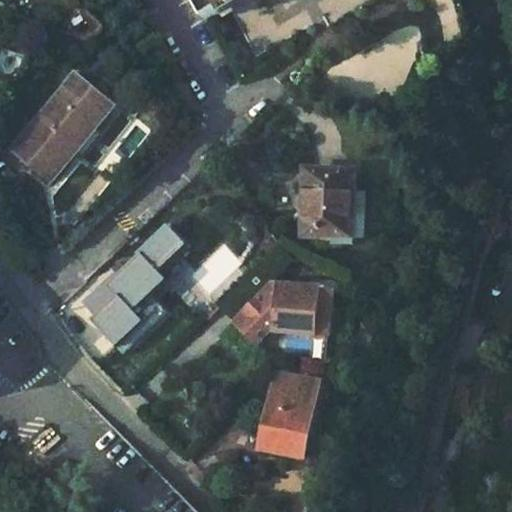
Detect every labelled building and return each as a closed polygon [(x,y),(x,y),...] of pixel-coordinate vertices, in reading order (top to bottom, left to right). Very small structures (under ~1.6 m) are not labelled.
[(204,0),(213,19),(236,8),(251,0),(204,0)] [(251,0),(236,8),(259,59),(328,26),(334,36),(410,0),(251,0)] [(79,146),(72,141),(87,124),(93,129),(113,105),(107,100),(75,73),(13,148),(52,180),(79,146)] [(353,171),(304,169),(303,237),(320,237),(320,225),(352,225),(353,171)] [(187,243),(169,224),(85,303),(96,315),(92,319),(117,347),(144,322),(134,311),(167,279),(158,270),(187,243)] [(319,288),(277,283),(272,329),(314,333),(319,288)] [(320,383),(277,373),(261,447),(304,457),(320,383)]
